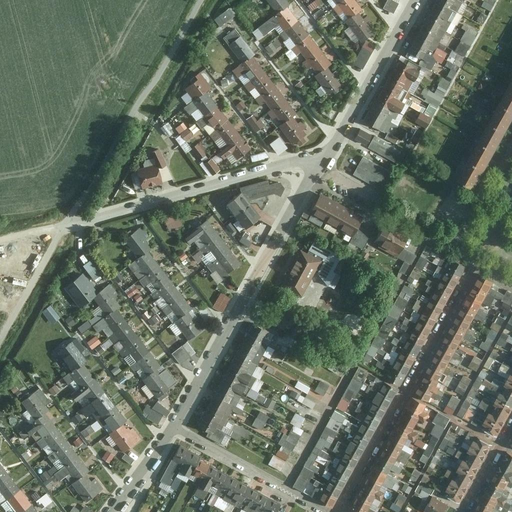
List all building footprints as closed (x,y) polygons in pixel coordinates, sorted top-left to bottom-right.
[(265,0),(278,15),(287,8),(291,5),(286,0),(265,0)] [(314,10),(321,2),(318,0),(316,0),(310,7),(314,10)] [(363,10),(355,0),(345,0),(337,6),(334,9),(339,16),(343,13),(349,20),(359,13),(363,10)] [(400,5),(390,0),(389,0),(384,10),(395,15),(400,5)] [(455,13),(461,2),(456,0),(433,0),(433,1),(455,13)] [(484,0),(485,0),(482,6),(494,12),(498,0),(484,0)] [(450,23),(455,13),(433,1),(428,11),(450,23)] [(215,30),(219,35),(228,29),(224,24),(237,15),(231,7),(215,18),(221,26),(215,30)] [(298,22),(287,8),(278,15),(258,29),(265,37),(280,26),(285,32),(298,22)] [(444,33),(450,23),(428,11),(422,21),(444,33)] [(364,20),(359,13),(349,20),(346,23),(360,40),(372,30),(369,27),(374,23),(368,17),(364,20)] [(438,43),(444,33),(422,21),(417,31),(438,43)] [(310,36),(298,22),(285,32),(281,35),(286,42),(290,39),(296,47),(310,36)] [(437,117),(476,32),(466,28),(449,65),(453,67),(448,78),(444,76),(436,93),(429,89),(425,98),(432,101),(426,112),(437,117)] [(256,55),(235,30),(223,40),(243,65),(253,57),(256,55)] [(433,53),(438,43),(417,31),(411,41),(433,53)] [(320,50),(310,36),(296,47),(292,50),(297,57),(301,54),(306,61),(320,50)] [(427,64),(433,53),(411,41),(405,52),(427,64)] [(364,70),(377,47),(367,42),(354,65),(364,70)] [(332,64),(320,50),(306,61),(302,63),(308,71),(312,68),(318,75),(327,68),(332,64)] [(264,71),(253,57),(243,65),(233,72),(239,79),(244,75),(249,82),(264,71)] [(400,58),(394,69),(414,80),(421,70),(400,58)] [(333,75),(327,68),(318,75),(315,78),(330,96),(342,86),(338,82),(342,78),(337,72),(333,75)] [(394,69),(388,80),(408,91),(414,80),(394,69)] [(264,71),(249,82),(244,86),(250,93),(255,89),(261,96),(275,86),(264,71)] [(203,77),(185,90),(194,102),(206,93),(212,89),(203,77)] [(388,80),(382,90),(402,102),(408,91),(388,80)] [(499,102),(511,109),(511,84),(509,83),(499,102)] [(266,104),(271,111),(286,99),(275,86),(261,96),(255,100),(261,107),(266,104)] [(382,90),(376,101),(396,113),(402,102),(382,90)] [(204,118),(218,107),(206,93),(194,102),(184,109),(190,116),(198,111),(204,118)] [(286,99),(271,111),(267,114),(273,121),(277,118),(283,126),(293,118),(297,114),(286,99)] [(376,101),(370,112),(390,123),(396,113),(376,101)] [(507,130),(511,120),(511,109),(499,102),(489,121),(507,130)] [(229,121),(218,107),(204,118),(196,124),(201,131),(209,124),(215,131),(229,121)] [(422,111),(417,122),(429,128),(434,118),(422,111)] [(370,112),(363,122),(384,134),(390,123),(370,112)] [(267,125),(261,118),(258,119),(254,114),(248,119),(257,132),(267,125)] [(293,118),(283,126),(279,129),(294,146),(307,136),(303,131),(307,128),(302,122),(299,124),(293,118)] [(240,136),(229,121),(215,131),(210,135),(216,142),(220,139),(226,147),(240,136)] [(496,150),(507,130),(489,121),(478,141),(496,150)] [(188,152),(193,148),(188,141),(195,136),(184,122),(176,128),(181,134),(177,137),(188,152)] [(359,129),(353,139),(365,145),(370,134),(359,129)] [(251,150),(240,136),(226,147),(218,153),(224,161),(232,155),(238,161),(251,150)] [(271,143),(280,155),(290,147),(281,136),(271,143)] [(485,169),(496,150),(478,141),(468,159),(485,169)] [(200,158),(208,153),(201,143),(193,148),(200,158)] [(167,167),(159,150),(152,154),(160,170),(167,167)] [(364,156),(355,175),(386,190),(395,171),(364,156)] [(475,187),(485,169),(468,159),(458,177),(475,187)] [(158,166),(137,172),(143,191),(163,185),(158,166)] [(268,179),(240,187),(242,191),(227,203),(237,215),(252,205),(248,200),(274,193),(281,196),(285,187),(280,181),(270,184),(268,179)] [(309,214),(323,221),(334,201),(320,193),(309,214)] [(348,208),(334,201),(323,221),(337,229),(348,208)] [(260,216),(252,205),(237,215),(245,227),(260,216)] [(348,208),(337,229),(350,236),(362,216),(348,208)] [(179,221),(175,212),(170,214),(174,223),(179,221)] [(219,234),(207,219),(184,237),(190,244),(199,237),(205,244),(219,234)] [(400,271),(404,274),(416,254),(404,248),(411,236),(386,224),(377,241),(383,244),(381,248),(406,261),(400,271)] [(142,226),(124,239),(138,258),(148,250),(152,247),(146,240),(150,237),(142,226)] [(230,249),(219,234),(205,244),(199,249),(204,255),(210,251),(217,258),(230,249)] [(241,241),(250,246),(254,240),(244,235),(241,241)] [(306,252),(299,249),(279,285),(301,296),(315,269),(317,270),(316,272),(327,285),(334,272),(331,271),(340,256),(312,241),(306,252)] [(217,258),(206,265),(212,272),(216,270),(222,278),(241,263),(230,249),(217,258)] [(139,267),(145,275),(159,265),(148,250),(138,258),(128,265),(133,272),(139,267)] [(459,277),(465,267),(450,259),(448,263),(441,259),(437,265),(459,277)] [(92,260),(85,265),(96,280),(103,274),(92,260)] [(170,279),(159,265),(145,275),(139,280),(144,287),(150,282),(157,290),(170,279)] [(454,287),(459,277),(437,265),(434,270),(442,274),(439,278),(454,287)] [(415,269),(411,277),(418,281),(422,272),(415,269)] [(93,297),(97,294),(82,274),(65,287),(80,307),(93,297)] [(493,282),(479,274),(473,285),(495,297),(511,306),(511,292),(507,290),(505,295),(491,287),(493,282)] [(454,287),(439,278),(436,284),(427,279),(424,284),(428,286),(449,296),(454,287)] [(162,296),(168,303),(181,294),(170,279),(157,290),(150,295),(155,301),(162,296)] [(110,284),(97,294),(93,297),(99,306),(103,311),(106,315),(116,308),(120,306),(119,305),(113,298),(118,294),(117,294),(110,284)] [(473,285),(467,295),(482,303),(490,307),(495,297),(473,285)] [(443,306),(449,296),(428,286),(425,290),(431,294),(428,298),(443,306)] [(193,308),(181,294),(168,303),(161,308),(167,315),(173,310),(179,319),(188,312),(193,308)] [(215,309),(224,313),(231,299),(223,294),(215,309)] [(482,303),(467,295),(462,304),(486,317),(488,313),(483,311),(484,309),(479,307),(482,303)] [(443,306),(428,298),(425,303),(422,301),(421,302),(416,299),(414,304),(437,316),(443,306)] [(432,326),(437,316),(414,304),(412,308),(420,312),(417,318),(432,326)] [(462,304),(456,314),(471,322),(474,318),(478,320),(478,319),(483,322),(486,317),(462,304)] [(116,308),(106,315),(92,326),(98,332),(107,325),(114,333),(127,323),(116,308)] [(194,319),(188,312),(179,319),(174,323),(188,340),(206,327),(198,316),(194,319)] [(471,322),(456,314),(451,324),(473,336),(475,332),(468,328),(471,322)] [(282,315),(278,324),(286,328),(291,320),(282,315)] [(432,326),(417,318),(414,323),(405,318),(402,323),(427,336),(432,326)] [(118,339),(125,347),(138,337),(127,323),(114,333),(108,338),(112,344),(118,339)] [(268,332),(252,323),(245,335),(267,345),(270,341),(264,338),(268,332)] [(421,346),(427,336),(402,323),(400,327),(409,333),(407,338),(421,346)] [(451,324),(445,334),(460,342),(463,337),(467,340),(468,339),(474,342),(477,338),(473,336),(451,324)] [(460,342),(445,334),(440,344),(464,357),(466,352),(459,348),(458,350),(456,349),(460,342)] [(98,335),(88,341),(93,348),(102,342),(98,335)] [(245,335),(240,343),(262,355),(267,345),(245,335)] [(150,351),(138,337),(125,347),(118,352),(124,358),(130,354),(136,361),(150,351)] [(421,346),(407,338),(401,348),(416,356),(421,346)] [(83,363),(86,360),(80,352),(84,349),(76,339),(59,352),(73,370),(83,363)] [(172,354),(180,364),(196,353),(188,342),(172,354)] [(262,355),(240,343),(235,353),(256,364),(262,355)] [(410,366),(416,356),(401,348),(393,344),(391,349),(398,353),(395,358),(410,366)] [(440,344),(434,354),(449,362),(451,358),(455,360),(456,359),(461,361),(464,357),(440,344)] [(267,354),(272,357),(273,354),(284,359),(287,354),(271,346),(267,354)] [(161,365),(150,351),(136,361),(129,366),(134,373),(141,368),(147,376),(161,365)] [(235,353),(230,363),(247,372),(249,367),(254,369),(256,364),(235,353)] [(446,366),(449,362),(434,354),(429,364),(449,375),(452,376),(455,372),(450,369),(450,368),(446,366)] [(410,366),(395,358),(389,369),(404,376),(410,366)] [(511,369),(511,361),(505,358),(502,364),(511,369)] [(83,363),(73,370),(63,377),(68,384),(74,380),(80,388),(94,378),(83,363)] [(247,372),(230,363),(224,374),(249,388),(255,378),(246,373),(247,372)] [(424,374),(438,382),(443,384),(449,375),(429,364),(424,374)] [(509,374),(507,378),(511,381),(511,369),(502,364),(499,369),(509,374)] [(147,376),(142,380),(156,398),(175,384),(161,365),(147,376)] [(399,385),(404,376),(389,369),(384,378),(399,385)] [(224,374),(218,384),(239,395),(241,392),(246,394),(249,388),(224,374)] [(435,386),(438,382),(424,374),(418,384),(442,396),(444,392),(440,390),(440,389),(435,386)] [(457,390),(465,394),(473,379),(465,374),(457,390)] [(91,402),(104,391),(94,378),(80,388),(71,395),(76,401),(85,395),(91,402)] [(511,393),(511,381),(507,378),(504,384),(494,378),(491,383),(511,393)] [(316,391),(325,396),(331,384),(322,379),(316,391)] [(499,392),(496,398),(511,406),(511,393),(491,383),(485,379),(482,384),(491,389),(492,389),(499,392)] [(299,380),(296,386),(309,393),(312,387),(299,380)] [(397,389),(382,381),(376,391),(392,399),(397,389)] [(239,395),(218,384),(213,394),(234,406),(240,396),(239,395)] [(439,400),(442,396),(418,384),(412,393),(428,402),(430,397),(434,399),(435,398),(439,400)] [(386,409),(392,399),(376,391),(367,386),(364,391),(373,396),(371,401),(386,409)] [(39,388),(20,402),(35,420),(45,413),(48,410),(45,406),(50,402),(39,388)] [(102,416),(116,406),(104,391),(91,402),(81,409),(86,416),(96,409),(102,416)] [(213,394),(206,405),(227,416),(231,411),(241,416),(243,411),(234,406),(213,394)] [(446,409),(454,414),(462,399),(454,394),(446,409)] [(306,396),(303,403),(314,408),(317,401),(306,396)] [(425,405),(410,397),(405,407),(426,418),(429,414),(422,410),(425,405)] [(508,417),(511,409),(511,406),(496,398),(493,403),(483,398),(481,402),(508,417)] [(386,409),(371,401),(367,407),(365,406),(366,405),(359,401),(357,406),(365,411),(381,419),(386,409)] [(489,412),(485,418),(503,427),(508,417),(481,402),(478,406),(489,412)] [(227,416),(206,405),(201,415),(222,426),(227,416)] [(116,406),(102,416),(96,421),(101,427),(107,423),(113,430),(122,424),(127,420),(116,406)] [(148,419),(160,426),(166,415),(149,406),(145,413),(150,417),(148,419)] [(400,417),(414,425),(417,419),(424,423),(426,418),(405,407),(400,417)] [(375,429),(381,419),(365,411),(360,421),(375,429)] [(36,430),(42,437),(56,427),(45,413),(35,420),(18,433),(23,440),(36,430)] [(280,443),(271,466),(284,471),(302,428),(302,427),(306,416),(297,413),(289,433),(285,431),(280,443)] [(222,426),(201,415),(196,425),(207,431),(204,436),(219,444),(225,433),(219,431),(222,426)] [(411,430),(414,425),(400,417),(394,427),(415,438),(417,434),(411,430)] [(497,436),(503,427),(485,418),(483,422),(474,417),(471,423),(497,436)] [(375,429),(360,421),(357,427),(348,422),(345,426),(370,438),(375,429)] [(113,430),(108,434),(123,452),(141,439),(132,428),(130,430),(128,427),(126,429),(122,424),(113,430)] [(364,448),(370,438),(345,426),(344,429),(353,434),(350,440),(364,448)] [(67,442),(56,427),(42,437),(36,442),(41,449),(47,444),(54,452),(67,442)] [(388,437),(403,445),(406,439),(413,442),(415,438),(394,427),(388,437)] [(473,441),(470,446),(487,455),(492,445),(469,432),(466,437),(473,441)] [(442,447),(447,449),(448,444),(457,448),(459,442),(453,440),(455,436),(447,433),(442,447)] [(401,449),(403,445),(388,437),(383,446),(407,459),(410,454),(401,449)] [(364,448),(350,440),(346,446),(337,441),(334,445),(359,458),(364,448)] [(57,458),(64,466),(78,456),(67,442),(54,452),(47,457),(51,462),(57,458)] [(178,471),(190,451),(178,445),(158,481),(168,486),(172,480),(170,479),(175,470),(178,471)] [(353,468),(359,458),(334,445),(331,451),(341,456),(338,460),(353,468)] [(377,457),(392,465),(395,460),(399,462),(399,461),(405,464),(407,459),(383,446),(377,457)] [(482,464),(487,455),(470,446),(467,450),(460,447),(458,451),(482,464)] [(188,477),(190,474),(198,459),(200,457),(190,451),(178,471),(188,477)] [(462,460),(459,465),(476,474),(482,464),(458,451),(455,456),(462,460)] [(511,455),(506,452),(494,473),(511,482),(511,480),(511,455)] [(116,459),(109,454),(107,457),(114,463),(116,459)] [(90,470),(78,456),(64,466),(53,475),(58,481),(69,473),(76,481),(85,474),(90,470)] [(392,465),(377,457),(372,466),(387,474),(390,469),(398,474),(401,469),(392,465)] [(209,465),(198,459),(190,474),(196,478),(193,483),(197,486),(209,465)] [(353,468),(338,460),(334,467),(331,466),(333,464),(327,461),(324,466),(325,466),(348,478),(353,468)] [(0,481),(9,475),(0,464),(0,481)] [(207,491),(210,486),(219,470),(209,465),(197,486),(207,491)] [(471,483),(476,474),(459,465),(457,469),(450,465),(447,470),(471,483)] [(342,488),(348,478),(325,466),(324,469),(331,474),(327,480),(342,488)] [(366,477),(381,484),(391,490),(394,482),(391,481),(393,477),(387,474),(372,466),(366,477)] [(49,470),(41,474),(48,487),(56,484),(49,470)] [(230,476),(219,470),(210,486),(216,489),(213,495),(218,497),(230,476)] [(415,470),(409,481),(415,484),(421,472),(415,470)] [(451,479),(448,485),(465,494),(471,483),(447,470),(444,475),(451,479)] [(511,482),(494,473),(490,482),(505,490),(507,485),(511,487),(511,482)] [(91,481),(85,474),(76,481),(71,484),(85,503),(103,489),(95,478),(91,481)] [(20,490),(9,475),(0,481),(0,491),(6,500),(20,490)] [(218,497),(227,503),(240,482),(230,476),(218,497)] [(381,484),(366,477),(361,486),(382,497),(385,493),(378,490),(381,484)] [(342,488),(327,480),(325,485),(322,484),(314,480),(311,484),(315,487),(337,498),(342,488)] [(429,499),(435,487),(421,480),(416,492),(429,499)] [(250,487),(240,482),(227,503),(238,508),(250,487)] [(505,490),(490,482),(484,491),(505,503),(508,499),(501,495),(505,490)] [(459,503),(465,494),(448,485),(446,489),(442,486),(442,487),(437,485),(434,489),(459,503)] [(356,496),(370,504),(373,498),(380,501),(382,497),(361,486),(356,496)] [(238,508),(244,511),(248,511),(260,493),(250,487),(238,508)] [(331,507),(337,498),(315,487),(310,496),(331,507)] [(21,511),(31,504),(20,490),(6,500),(15,511),(21,511)] [(505,503),(484,491),(479,502),(494,509),(498,511),(507,511),(511,506),(505,503)] [(392,508),(401,511),(408,496),(399,492),(392,508)] [(262,511),(270,499),(260,493),(248,511),(262,511)] [(375,511),(368,508),(370,504),(356,496),(350,507),(360,511),(375,511)] [(431,497),(423,511),(444,511),(447,506),(431,497)] [(276,511),(280,504),(270,499),(262,511),(276,511)] [(492,511),(494,509),(479,502),(473,511),(474,511),(492,511)]
